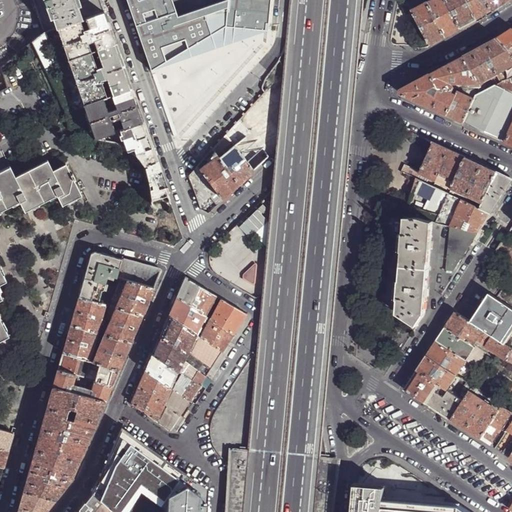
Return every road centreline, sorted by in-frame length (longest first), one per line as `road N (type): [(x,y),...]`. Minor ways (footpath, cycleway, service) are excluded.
road 1 (motorway): [(307,0),(259,511)]
road 2 (motorway): [(291,511),(338,0)]
road 3 (residential): [(179,261),(84,239),(1,511)]
road 4 (unclassified): [(336,355),(366,94)]
road 5 (tertiary): [(202,238),(366,94)]
road 6 (residential): [(175,176),(114,0)]
road 7 (residential): [(486,246),(387,394)]
road 8 (tertiary): [(511,13),(427,60),(388,63),(366,94)]
road 9 (unclassified): [(175,176),(285,48)]
road 10 (tertiary): [(366,94),(511,161)]
road 11 (residential): [(266,313),(180,447)]
road 12 (tertiary): [(117,402),(179,261)]
road 13 (residential): [(511,473),(387,394)]
road 14 (tertiary): [(60,511),(84,483),(117,402)]
